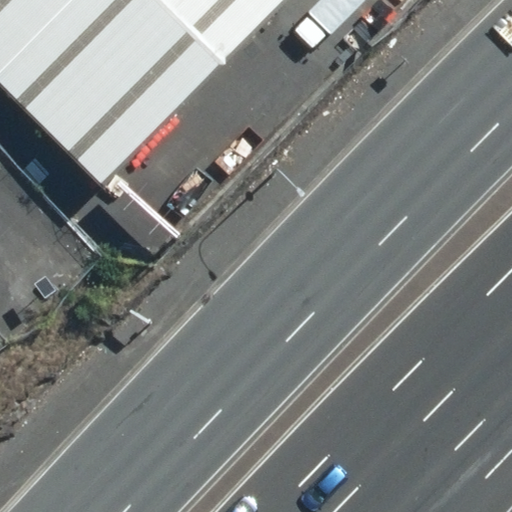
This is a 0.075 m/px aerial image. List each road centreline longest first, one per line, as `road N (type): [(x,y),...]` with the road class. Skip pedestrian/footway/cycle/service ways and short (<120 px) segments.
road 1 (primary): [(113,511),(511,111)]
road 2 (primary): [(511,365),(367,511)]
